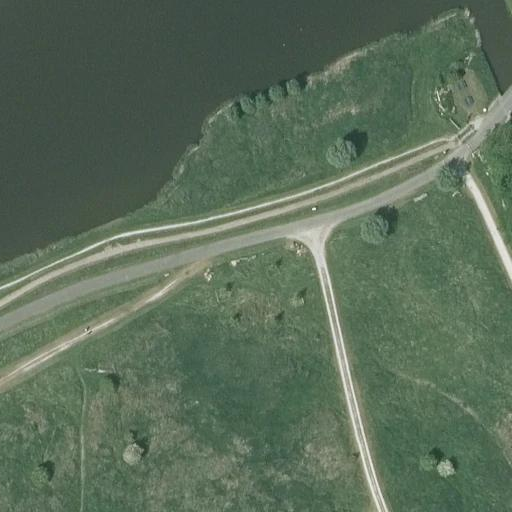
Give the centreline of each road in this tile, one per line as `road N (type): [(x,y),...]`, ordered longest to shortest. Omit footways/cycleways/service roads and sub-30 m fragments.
road 1 (unknown): [(460,145),(330,199),(84,260),(0,303)]
road 2 (track): [(378,511),(311,225)]
